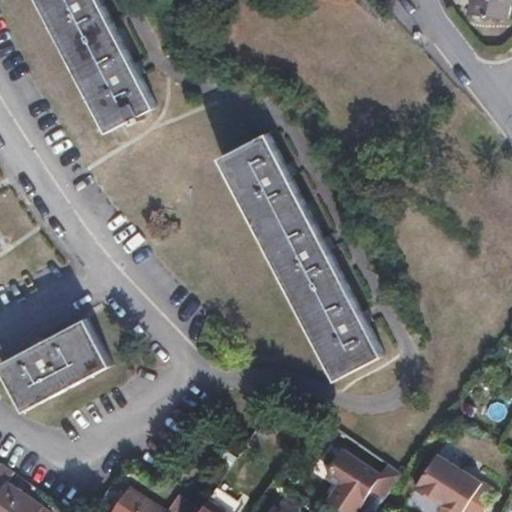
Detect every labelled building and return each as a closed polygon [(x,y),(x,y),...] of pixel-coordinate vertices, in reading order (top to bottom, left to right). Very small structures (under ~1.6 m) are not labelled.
[(105,0),(43,0),(111,130),(160,105),(105,0)] [(511,0),(475,0),(474,11),(510,17),(511,0)] [(458,115),(438,141),(466,161),(486,136),(458,115)] [(270,133),(225,157),(341,378),(387,354),(270,133)] [(89,318),(5,363),(29,409),(114,365),(89,318)] [(389,495),(401,469),(387,463),(386,465),(342,445),(327,478),(335,482),(327,498),(357,511),(362,511),(374,488),(389,495)] [(439,453),(418,488),(438,500),(441,495),(450,500),(447,505),(448,511),(486,511),(500,491),(439,453)] [(16,472),(3,463),(0,467),(0,511),(43,511),(47,508),(10,482),(16,472)] [(118,511),(172,511),(136,487),(118,511)] [(419,494),(412,505),(422,511),(434,511),(438,507),(419,494)] [(213,495),(209,501),(225,511),(226,511),(230,506),(213,495)] [(225,511),(209,501),(201,511),(225,511)]
